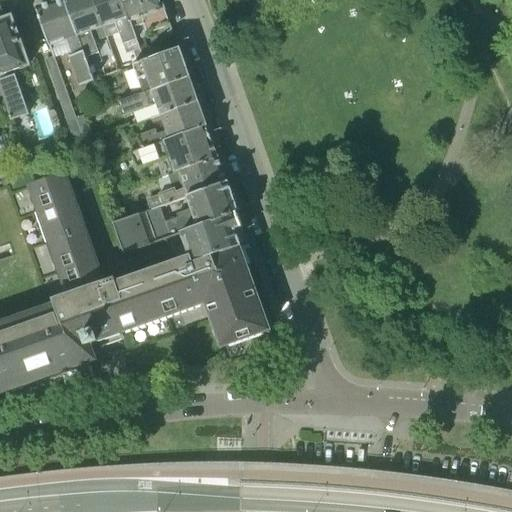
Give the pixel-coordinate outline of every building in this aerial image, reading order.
[(95,81),(91,67),(67,0),(61,0),(37,8),(52,52),(54,57),(55,59),(57,58),(72,53),(73,56),(70,57),(80,86),(95,81)] [(96,42),(108,38),(95,0),(67,0),(91,67),(103,63),(96,42)] [(127,55),(141,50),(137,37),(124,0),(95,0),(108,38),(120,33),(127,55)] [(124,0),(137,37),(171,25),(166,11),(161,0),(124,0)] [(0,21),(0,84),(5,99),(12,120),(29,114),(15,73),(29,68),(12,18),(0,21)] [(138,95),(190,77),(180,48),(134,65),(139,79),(133,81),(138,95)] [(78,118),(57,58),(55,59),(54,57),(45,60),(76,146),(86,142),(78,118)] [(157,105),(160,115),(198,100),(190,77),(138,95),(119,102),(125,117),(157,105)] [(131,139),(135,152),(206,125),(198,100),(160,115),(153,118),(157,130),(131,139)] [(163,179),(218,157),(206,125),(135,152),(132,153),(138,169),(158,162),(163,179)] [(161,208),(187,198),(227,182),(218,157),(163,179),(159,180),(163,193),(147,199),(151,210),(161,208)] [(57,307),(25,318),(0,327),(0,392),(45,376),(94,359),(89,345),(123,333),(166,318),(204,305),(208,304),(223,347),(269,330),(249,274),(241,252),(239,247),(190,265),(187,257),(150,270),(118,281),(117,279),(103,283),(69,185),(73,184),(69,174),(65,175),(31,187),(69,295),(54,300),(57,307)] [(125,255),(182,235),(238,212),(227,182),(187,198),(192,212),(180,216),(180,217),(165,222),(161,208),(151,210),(146,213),(146,212),(105,225),(116,255),(125,255)] [(187,257),(238,239),(235,230),(243,227),(238,212),(182,235),(187,257)] [(221,463),(204,463),(204,481),(220,481),(221,463)]
